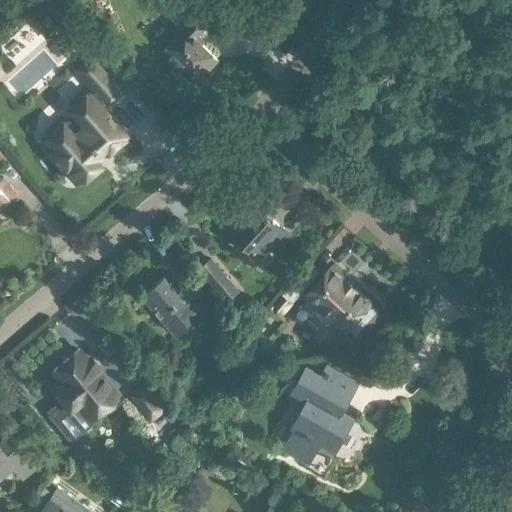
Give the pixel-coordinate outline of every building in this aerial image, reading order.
[(203,60),(209,67),(217,59),(195,36),(197,34),(195,33),(210,18),(192,0),(177,0),(166,11),(177,22),(170,29),(177,36),(162,51),(174,63),(171,66),(170,70),(179,79),(183,79),(186,76),(203,60)] [(30,19),(48,37),(61,25),(45,6),(30,19)] [(48,135),(45,137),(48,140),(46,143),(51,149),(50,150),(76,180),(83,174),(84,175),(99,162),(93,155),(104,145),(108,149),(123,136),(121,134),(124,132),(101,107),(106,102),(109,105),(122,93),(105,74),(96,82),(99,85),(94,89),(89,93),(88,92),(85,94),(84,93),(82,95),(79,92),(69,101),(71,104),(69,106),(74,112),(63,122),(62,120),(59,122),(57,120),(46,129),(49,132),(46,134),(48,135)] [(0,164),(8,158),(0,148),(0,164)] [(0,203),(7,198),(15,191),(3,177),(0,179),(0,203)] [(257,204),(251,199),(238,214),(245,220),(235,232),(260,254),(272,241),(269,239),(281,225),(271,217),(274,214),(260,201),(257,204)] [(240,290),(211,256),(198,268),(226,302),(240,290)] [(296,277),(273,303),(284,313),(307,286),(321,270),(310,261),(296,277)] [(356,334),(378,310),(369,302),(370,300),(331,266),(307,292),(320,304),(316,308),(316,313),(325,321),(329,320),(333,316),(346,327),(347,326),(356,334)] [(176,293),(162,277),(142,294),(176,334),(211,305),(190,281),(176,293)] [(63,401),(46,414),(69,441),(97,418),(92,413),(115,393),(78,348),(52,370),(60,379),(51,387),(63,401)] [(298,426),(286,447),(308,459),(315,447),(333,457),(338,447),(335,446),(351,416),(342,411),(361,379),(355,375),(362,364),(346,356),(331,356),(329,361),(327,360),(320,371),(307,363),(292,388),(307,397),(293,423),(298,426)] [(151,417),(164,407),(144,384),(132,394),(151,417)] [(0,478),(12,469),(22,480),(40,465),(11,430),(0,438),(0,478)] [(37,511),(76,511),(81,506),(55,487),(37,511)] [(163,511),(168,506),(156,498),(146,511),(163,511)] [(265,511),(264,511),(295,511),(296,511),(273,498),(265,511)]
